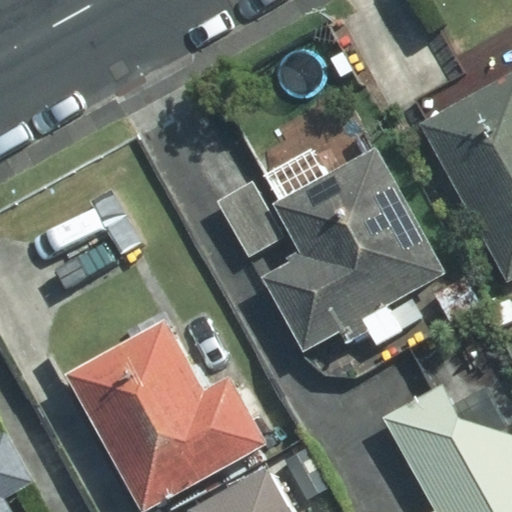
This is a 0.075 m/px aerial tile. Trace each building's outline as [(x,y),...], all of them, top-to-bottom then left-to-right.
[(511,81),(433,127),(511,266),(511,81)] [(456,274),(388,150),(338,177),(322,150),(273,177),(309,243),(295,252),(301,264),(276,277),(316,350),(350,330),(357,342),(378,330),(385,341),(427,318),(416,295),(456,274)] [(262,185),(226,205),(254,257),(291,238),(262,185)] [(471,277),(442,294),(458,323),(487,306),(471,277)] [(175,324),(80,377),(155,511),(275,445),(238,378),(213,392),(175,324)] [(511,511),(511,433),(475,421),(456,385),(397,418),(447,511),(511,511)] [(0,511),(18,511),(11,500),(42,482),(15,434),(0,442),(0,511)] [(307,511),(286,474),(216,511),(307,511)]
